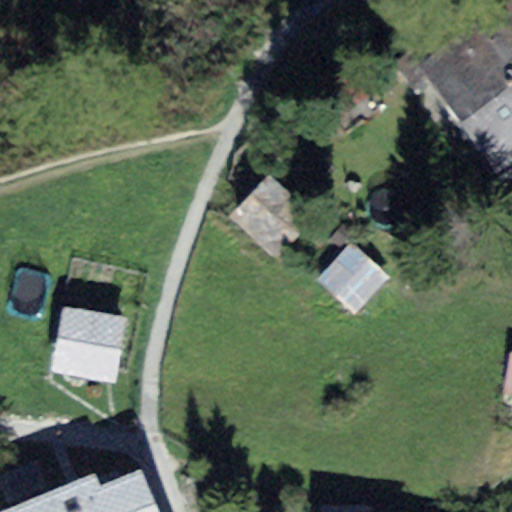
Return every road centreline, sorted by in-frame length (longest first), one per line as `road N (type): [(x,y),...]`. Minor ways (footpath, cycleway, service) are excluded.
road 1 (residential): [(231,115),(182,245),(150,364),(155,450)]
road 2 (residential): [(0,425),(155,450)]
